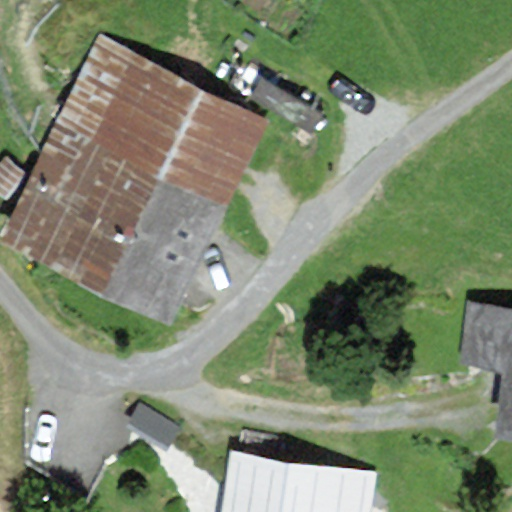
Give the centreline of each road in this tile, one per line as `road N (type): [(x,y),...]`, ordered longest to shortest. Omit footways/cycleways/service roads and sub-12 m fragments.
road 1 (unclassified): [(511,57),(340,197),(208,332),(157,369),(116,380),(80,374),(43,346),(0,288)]
road 2 (track): [(454,403),(361,422),(296,418),(181,389),(167,362)]
